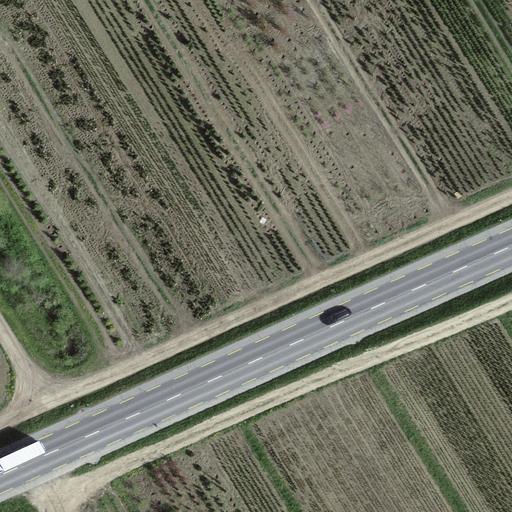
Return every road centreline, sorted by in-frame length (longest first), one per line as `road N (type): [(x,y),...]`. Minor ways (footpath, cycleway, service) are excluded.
road 1 (primary): [(0,476),(511,254)]
road 2 (track): [(511,198),(45,405)]
road 3 (track): [(57,511),(91,482),(320,377),(511,302)]
